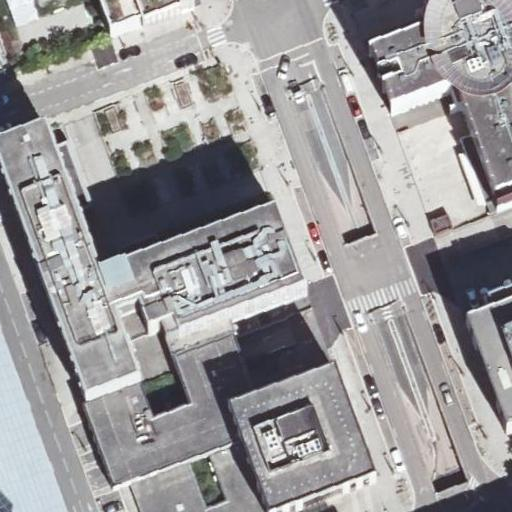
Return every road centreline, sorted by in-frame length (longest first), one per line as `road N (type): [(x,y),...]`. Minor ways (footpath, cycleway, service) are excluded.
road 1 (unclassified): [(491,507),(302,3)]
road 2 (unclassified): [(251,21),(429,511)]
road 3 (residential): [(0,117),(251,21)]
road 4 (residential): [(0,293),(79,511)]
